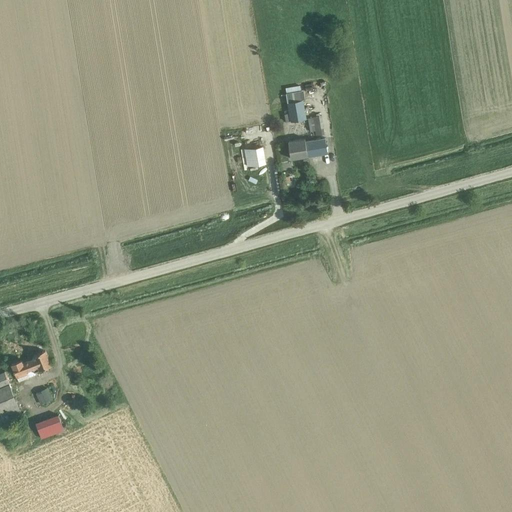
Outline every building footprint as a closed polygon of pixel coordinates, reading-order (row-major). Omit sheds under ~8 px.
[(287,93),(285,93),(288,111),(290,121),(305,119),(300,91),(299,85),(286,87),(287,93)] [(304,137),(288,140),(288,143),(291,159),(326,152),(324,137),(304,140),(304,137)] [(14,367),(4,371),(6,376),(15,372),(17,377),(18,380),(23,378),(35,374),(34,372),(51,366),(45,351),(33,355),(35,359),(22,363),(20,359),(12,362),(14,367)] [(4,371),(0,373),(0,386),(9,383),(8,380),(4,371)] [(0,423),(22,414),(9,384),(0,387),(0,423)] [(45,388),(36,393),(41,404),(50,400),(45,388)]
